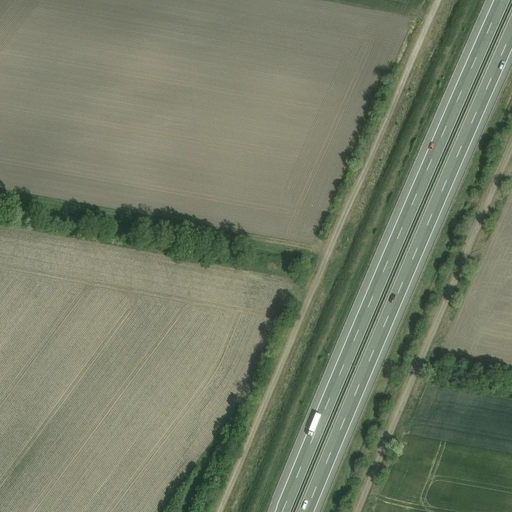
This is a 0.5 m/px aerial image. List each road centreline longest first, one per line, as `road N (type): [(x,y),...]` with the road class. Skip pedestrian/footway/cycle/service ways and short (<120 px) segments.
road 1 (motorway): [(505,0),(285,511)]
road 2 (track): [(439,0),(222,511)]
road 3 (motorway): [(307,511),(511,37)]
road 4 (track): [(511,158),(359,511)]
